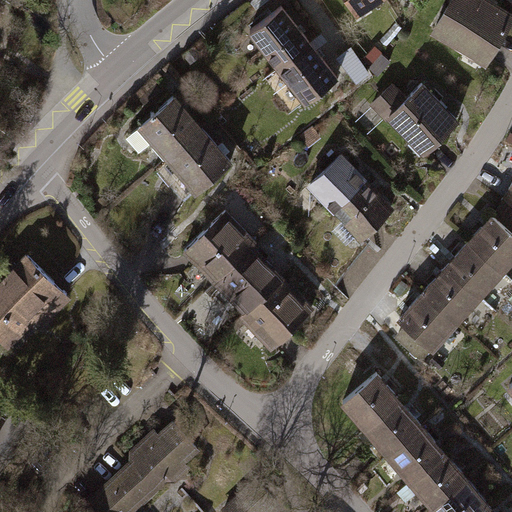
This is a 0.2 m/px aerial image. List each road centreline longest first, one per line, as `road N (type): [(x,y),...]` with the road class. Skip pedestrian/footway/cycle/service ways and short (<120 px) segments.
road 1 (residential): [(268,426),(511,102)]
road 2 (residential): [(268,426),(163,326),(28,158)]
road 3 (tertiary): [(28,158),(116,67)]
road 4 (residential): [(353,511),(268,426)]
